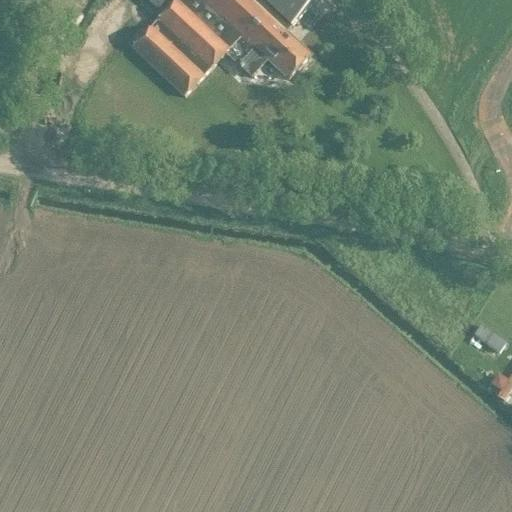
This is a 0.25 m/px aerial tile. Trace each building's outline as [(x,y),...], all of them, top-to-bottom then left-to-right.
[(181,94),(195,79),(222,50),(248,74),(264,56),(286,76),(307,54),(282,30),(310,0),(146,0),(160,12),(129,45),(181,94)] [(98,42),(112,15),(98,8),(84,35),(98,42)] [(78,39),(66,76),(84,82),(96,45),(78,39)] [(425,312),(432,298),(418,291),(411,305),(425,312)] [(430,306),(423,318),(450,333),(457,320),(430,306)]
